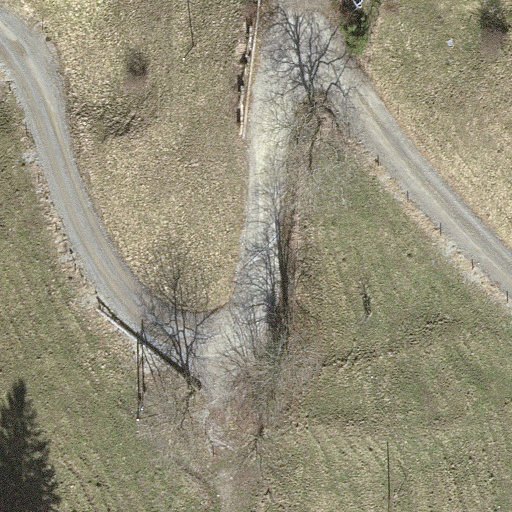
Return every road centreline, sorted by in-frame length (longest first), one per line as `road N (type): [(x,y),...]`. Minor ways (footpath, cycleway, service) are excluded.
road 1 (track): [(0,45),(31,80),(70,214),(143,322),(219,352),(255,298),(288,59),(334,85),(511,275)]
road 2 (track): [(219,352),(233,511)]
